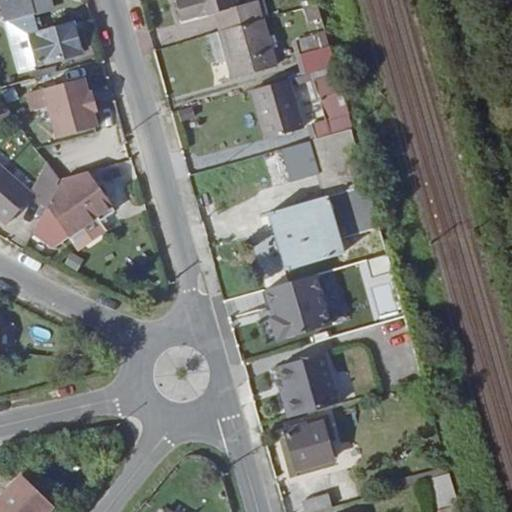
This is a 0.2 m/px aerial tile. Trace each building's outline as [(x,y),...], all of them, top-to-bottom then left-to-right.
[(32,0),(3,0),(11,25),(38,17),(32,0)] [(221,32),(264,20),(259,1),(239,7),(236,0),(177,0),(183,22),(215,12),(221,32)] [(38,17),(11,25),(24,71),(40,65),(32,38),(43,35),(38,17)] [(264,20),(221,32),(229,60),(234,79),(277,67),(264,20)] [(32,38),(40,65),(83,53),(76,26),(43,35),(32,38)] [(217,64),(229,60),(221,32),(209,35),(217,64)] [(299,42),(308,74),(337,66),(328,33),(299,42)] [(308,127),(312,142),(355,130),(337,66),(308,74),(294,78),(296,88),(316,82),(328,121),(308,127)] [(61,137),(101,126),(96,111),(101,110),(96,92),(91,93),(87,78),(31,93),(36,110),(52,106),(61,137)] [(268,139),(303,129),(289,80),(253,90),(268,139)] [(5,99),(0,104),(0,126),(14,112),(5,99)] [(355,130),(312,142),(283,150),(291,175),(317,168),(325,198),(275,213),(291,270),(345,254),(341,240),(382,228),(355,130)] [(0,213),(8,220),(29,194),(26,191),(29,187),(7,169),(0,176),(0,213)] [(49,203),(57,186),(40,171),(29,187),(26,191),(29,194),(46,207),(49,203)] [(33,233),(54,249),(76,232),(97,217),(101,222),(116,211),(100,188),(88,172),(64,179),(50,205),(49,203),(46,207),(33,233)] [(76,232),(85,244),(106,229),(101,222),(97,217),(76,232)] [(370,257),(371,273),(390,272),(390,256),(370,257)] [(317,275),(264,290),(278,340),(331,326),(317,275)] [(389,284),(373,288),(378,308),(394,304),(389,284)] [(290,419),(341,404),(327,354),(281,367),(289,397),(285,398),(290,419)] [(334,461),(323,423),(287,434),(299,471),(334,461)] [(435,511),(461,511),(451,476),(427,482),(435,511)] [(0,511),(49,511),(52,509),(21,479),(0,500),(0,511)] [(305,511),(319,511),(333,508),(329,495),(303,503),(305,511)]
